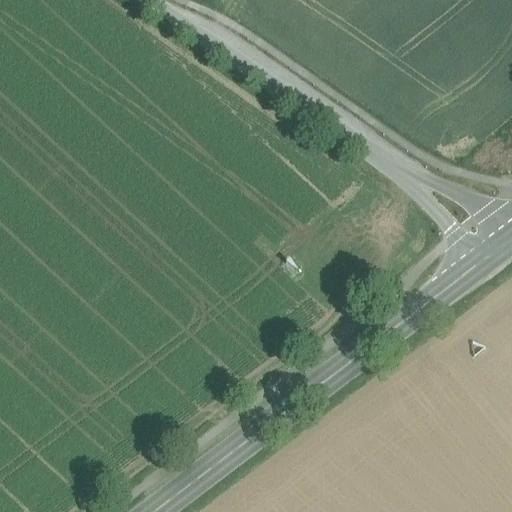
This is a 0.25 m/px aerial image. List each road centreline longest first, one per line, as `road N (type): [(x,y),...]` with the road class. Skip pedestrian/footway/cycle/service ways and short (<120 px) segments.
road 1 (primary): [(155,511),(495,252)]
road 2 (unclassified): [(495,252),(440,202),(152,0)]
